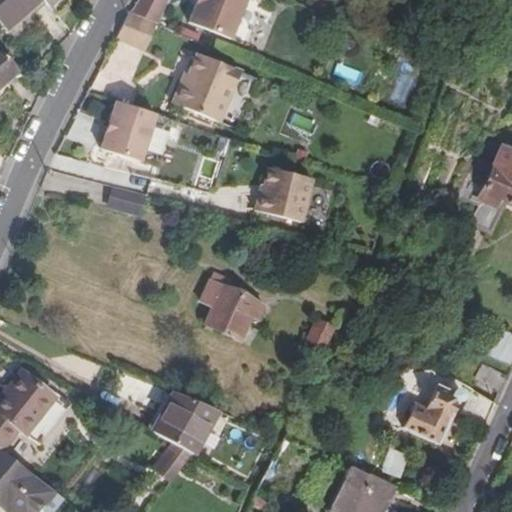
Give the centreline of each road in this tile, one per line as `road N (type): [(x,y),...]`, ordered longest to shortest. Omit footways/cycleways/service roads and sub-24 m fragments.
road 1 (residential): [(0,237),(81,55),(115,0)]
road 2 (residential): [(511,394),(458,511)]
